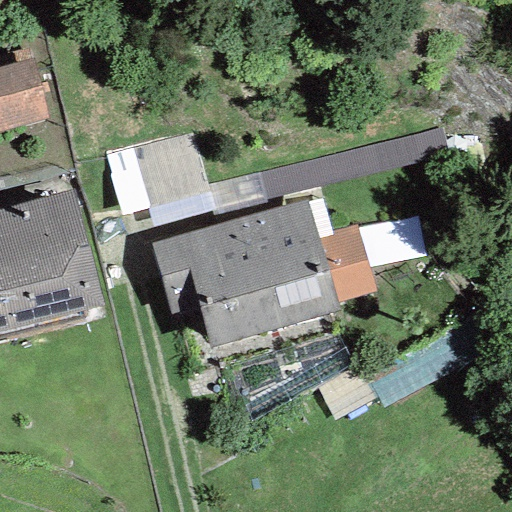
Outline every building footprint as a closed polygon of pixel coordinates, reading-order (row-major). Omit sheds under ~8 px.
[(33,76),(0,84),(0,148),(49,136),(33,76)] [(439,130),(237,180),(245,212),(447,162),(439,130)] [(189,136),(105,159),(123,222),(145,216),(149,234),(211,217),(189,136)] [(372,262),(430,249),(421,208),(363,220),(372,262)] [(71,214),(0,232),(0,355),(102,328),(71,214)] [(302,218),(149,257),(168,331),(192,325),(202,366),(332,333),(327,311),(315,269),(302,218)] [(361,256),(315,269),(327,311),(373,298),(361,256)]
